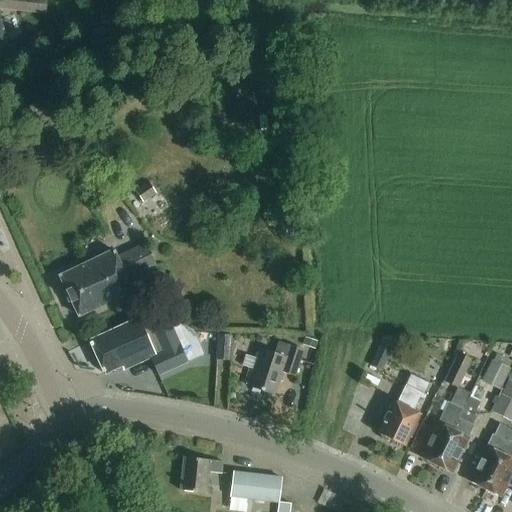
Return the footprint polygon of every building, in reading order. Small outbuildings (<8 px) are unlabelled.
[(0,0),(0,9),(45,15),(46,0),(0,0)] [(149,183),(136,192),(143,202),(156,193),(149,183)] [(127,281),(156,267),(145,243),(117,256),(114,250),(59,275),(67,292),(69,292),(71,298),(70,299),(78,316),(132,291),(127,281)] [(123,326),(89,342),(105,375),(122,367),(124,370),(143,360),(144,361),(151,358),(159,376),(188,362),(171,325),(155,332),(152,326),(143,328),(139,319),(123,326)] [(230,361),(232,337),(218,336),(217,360),(230,361)] [(382,373),(396,340),(390,338),(382,338),(369,368),(382,373)] [(303,351),(278,343),(274,355),(261,350),(254,373),(248,371),(243,384),(249,386),(249,387),(276,396),(284,372),(295,376),(303,351)] [(472,362),(473,359),(459,353),(445,382),(458,388),(466,372),(474,376),(479,366),(472,362)] [(510,368),(511,363),(511,362),(497,355),(494,361),(492,360),(483,381),(501,390),(511,369),(510,368)] [(511,398),(511,399),(511,397),(511,377),(510,377),(493,411),(511,421),(511,398)] [(396,406),(391,404),(377,434),(404,447),(419,416),(412,413),(421,395),(404,387),(396,406)] [(419,459),(435,467),(462,410),(447,404),(419,459)] [(463,410),(462,410),(435,467),(450,474),(472,428),(458,421),(463,410)] [(469,483),(484,491),(511,433),(511,429),(500,424),(495,434),(493,433),(469,483)] [(511,433),(484,491),(499,498),(511,470),(511,433)] [(222,462),(184,458),(180,491),(205,494),(208,470),(221,471),(222,462)] [(283,476),(234,471),(233,473),(231,495),(280,501),(283,476)] [(290,511),(291,504),(279,502),(277,511),(290,511)]
